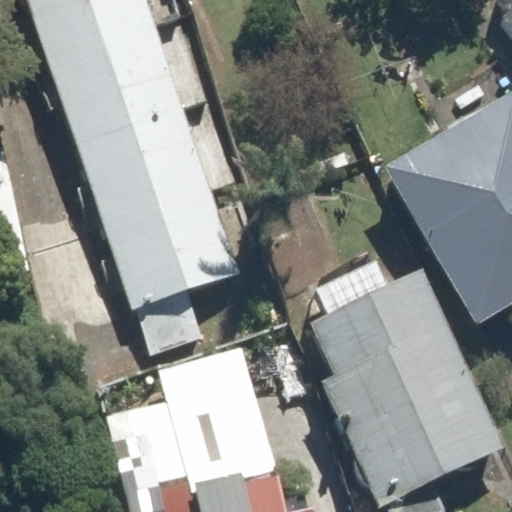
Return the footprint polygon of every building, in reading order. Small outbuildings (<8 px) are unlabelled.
[(111,289),(139,369),(199,347),(183,301),(236,282),(177,118),(212,106),(173,0),(6,0),(24,49),(12,53),(22,83),(35,78),(41,97),(31,100),(42,129),(52,126),(101,263),(90,267),(99,293),(111,289)] [(511,6),(483,29),(511,66),(511,6)] [(511,324),(511,111),(509,107),(369,194),(464,347),(509,319),(511,324)] [(495,462),(407,285),(378,300),(363,271),(302,301),(316,331),(294,342),(317,388),(305,394),(363,511),(437,511),(429,495),(495,462)] [(319,511),(318,508),(303,511),(273,511),(265,476),(219,487),(224,511),(189,511),(183,486),(142,496),(146,511),(319,511)]
